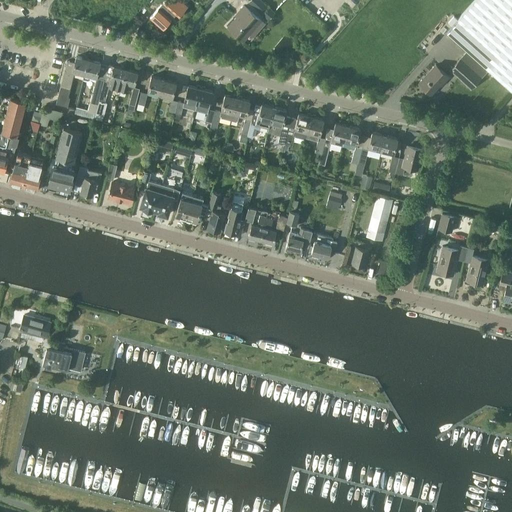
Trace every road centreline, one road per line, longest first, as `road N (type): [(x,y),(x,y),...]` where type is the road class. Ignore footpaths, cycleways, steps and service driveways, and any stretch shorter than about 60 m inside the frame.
road 1 (tertiary): [(403,296),(0,192)]
road 2 (residential): [(446,129),(103,42)]
road 3 (residential): [(403,296),(446,129)]
